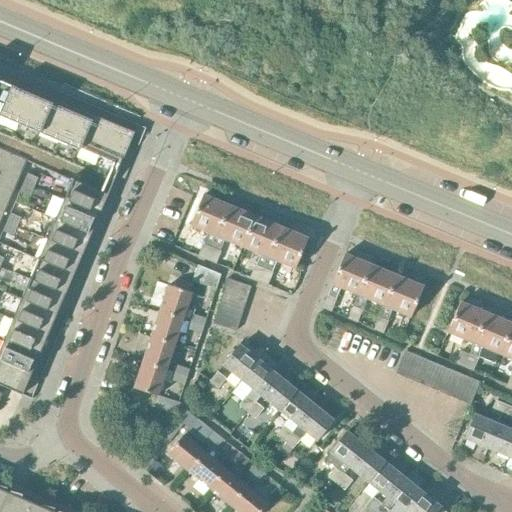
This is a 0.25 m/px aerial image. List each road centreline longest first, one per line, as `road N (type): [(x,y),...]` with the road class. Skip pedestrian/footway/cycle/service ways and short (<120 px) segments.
road 1 (residential): [(511,504),(467,482),(303,345),(306,302),(361,172)]
road 2 (residential): [(70,433),(68,409),(187,100)]
road 3 (secondary): [(187,100),(0,20)]
road 4 (secondary): [(361,172),(187,100)]
road 5 (secondary): [(511,234),(361,172)]
road 6 (residential): [(164,511),(70,433)]
